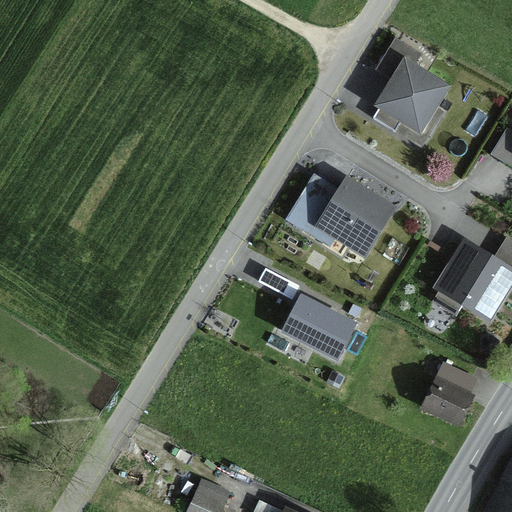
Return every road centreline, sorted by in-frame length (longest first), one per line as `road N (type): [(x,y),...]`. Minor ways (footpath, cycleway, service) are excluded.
road 1 (unclassified): [(374,0),(61,511)]
road 2 (tertiary): [(444,511),(511,396)]
